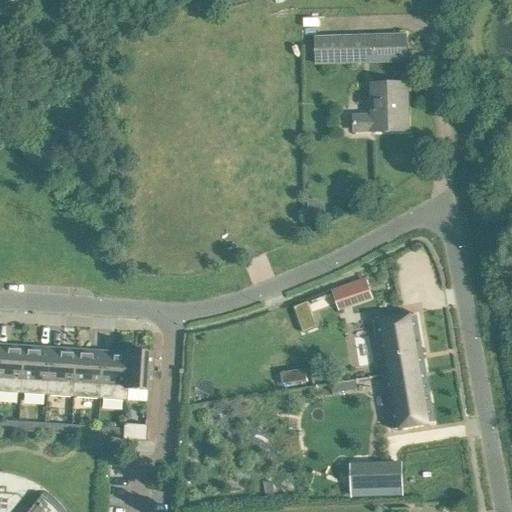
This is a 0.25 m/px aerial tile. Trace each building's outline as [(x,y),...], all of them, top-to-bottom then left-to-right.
[(297,0),(285,0),(263,6),(264,14),(299,6),(297,0)] [(369,63),(387,62),(407,62),(406,36),(368,37),(369,63)] [(317,64),(351,63),(350,37),(316,38),(317,64)] [(351,63),(369,63),(368,37),(350,37),(351,63)] [(375,131),(375,132),(409,131),(408,114),(405,114),(404,84),(374,85),(375,116),(354,117),(354,132),(375,131)] [(365,280),(347,287),(353,304),(371,298),(365,280)] [(375,322),(393,430),(435,423),(417,315),(375,322)] [(213,381),(213,389),(242,391),(244,341),(218,340),(217,355),(204,354),(203,380),(213,381)] [(0,392),(20,394),(23,348),(7,347),(7,349),(0,348),(0,392)] [(47,396),(49,352),(39,351),(39,349),(23,348),(20,394),(47,396)] [(73,398),(76,351),(60,350),(60,353),(49,352),(47,396),(73,398)] [(99,399),(102,355),(92,355),(92,352),(76,351),(73,398),(99,399)] [(149,391),(152,354),(127,353),(127,355),(124,401),(127,401),(128,390),(149,391)] [(124,401),(127,355),(113,354),(112,356),(102,355),(99,399),(124,401)] [(305,369),(281,373),(282,384),(307,380),(305,369)] [(365,420),(364,410),(361,390),(292,400),(295,420),(294,420),(296,430),(365,420)] [(44,433),(45,424),(32,424),(31,433),(44,433)] [(44,433),(57,434),(58,425),(45,424),(44,433)] [(146,441),(147,426),(123,424),(122,440),(146,441)] [(97,437),(98,428),(85,427),(84,436),(97,437)] [(97,437),(110,438),(110,429),(98,428),(97,437)] [(401,464),(352,465),(353,497),(402,495),(401,464)] [(55,511),(54,511),(47,504),(43,501),(34,495),(24,490),(13,486),(4,483),(0,482),(0,511),(55,511)]
